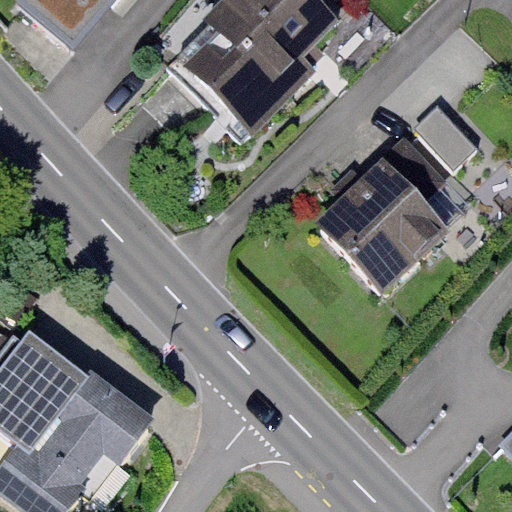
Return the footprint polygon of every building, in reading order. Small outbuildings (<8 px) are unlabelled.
[(30,0),(19,13),(75,60),(125,0),(30,0)] [(245,0),(172,73),(245,147),(313,79),(302,67),(336,34),(302,0),(245,0)] [(479,157),(443,118),(419,141),(456,179),(479,157)] [(316,229),(382,300),(445,240),(419,212),(442,190),(408,153),(316,229)] [(31,346),(24,356),(14,348),(0,365),(0,468),(8,475),(0,486),(0,495),(22,511),(77,511),(84,504),(74,496),(106,455),(124,469),(149,437),(31,346)] [(511,436),(503,446),(511,454),(511,436)]
